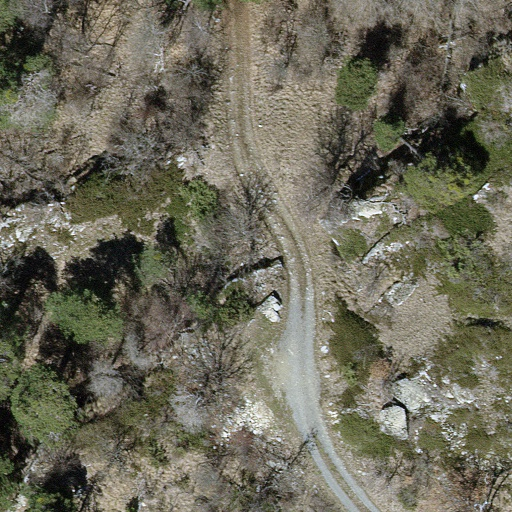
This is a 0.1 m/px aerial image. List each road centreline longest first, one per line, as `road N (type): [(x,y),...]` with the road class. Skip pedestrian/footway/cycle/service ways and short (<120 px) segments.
road 1 (track): [(369,511),(331,474),(307,418),(303,290),(239,133),(236,0)]
road 2 (track): [(239,133),(241,0)]
